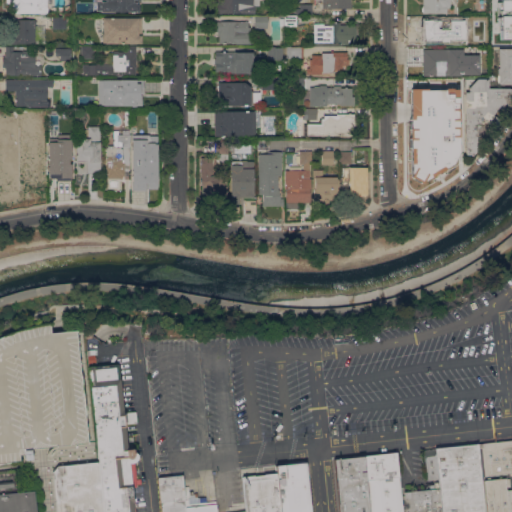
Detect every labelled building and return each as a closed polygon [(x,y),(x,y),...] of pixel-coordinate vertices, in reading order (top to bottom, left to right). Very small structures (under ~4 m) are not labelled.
[(48,0),(48,7),(48,14),(40,14),(15,13),(15,10),(12,10),(12,4),(6,3),(6,0),(48,0)] [(96,2),(101,2),(101,0),(138,0),(138,2),(140,2),(140,12),(115,11),(115,12),(101,12),(101,11),(96,11),(96,2)] [(218,14),(218,5),(218,0),(258,0),(259,5),(254,5),(254,13),(218,14)] [(323,8),(323,0),(352,0),(352,9),(323,8)] [(423,13),(423,12),(422,11),(422,8),(423,7),(423,5),(424,5),(424,0),(451,0),(451,6),(450,6),(450,8),(447,8),(447,13),(423,13)] [(505,0),(505,10),(491,10),(491,0),(505,0)] [(300,9),(300,4),(312,4),(312,15),(302,15),(296,15),(296,9),(300,9)] [(53,29),(53,16),(66,16),(67,29),(53,29)] [(255,28),(255,16),(268,16),(268,28),(255,28)] [(283,17),(285,17),(285,16),(297,16),(297,27),(285,27),(285,26),(283,26),(280,26),(280,17),(283,17)] [(105,43),(103,43),(103,18),(137,18),(137,17),(142,18),(142,43),(105,43)] [(448,17),(448,25),(445,25),(445,34),(447,34),(447,41),(427,41),(426,34),(425,34),(425,28),(424,28),(424,25),(422,25),(422,17),(448,17)] [(17,44),(8,45),(8,36),(16,36),(15,20),(35,20),(36,21),(37,21),(37,24),(36,24),(35,44),(17,44)] [(249,21),(249,27),(251,27),(251,32),(254,32),(254,44),(236,44),(236,43),(226,43),(226,44),(223,44),(223,43),(216,43),(216,21),(249,21)] [(302,46),(302,44),(297,44),(297,36),(314,36),(314,24),(332,24),(332,22),(340,22),(340,25),(356,25),(356,44),(344,44),(344,43),(342,43),(342,46),(302,46)] [(480,35),(479,45),(462,45),(463,34),(480,35)] [(136,47),(136,76),(82,75),(82,64),(96,64),(96,63),(102,63),(102,65),(103,55),(109,56),(109,53),(113,53),(113,51),(128,51),(128,47),(128,45),(136,45),(136,47)] [(29,51),(29,55),(35,55),(36,66),(41,66),(41,75),(6,75),(6,67),(3,67),(3,58),(6,58),(6,47),(14,47),(14,51),(29,51)] [(94,58),(82,58),(82,54),(80,54),(80,47),(94,47),(94,58)] [(260,59),(260,47),(282,47),(282,59),(260,59)] [(287,58),(287,47),(303,47),(304,58),(287,58)] [(71,48),(71,61),(60,61),(60,56),(56,56),(56,48),(71,48)] [(480,74),(461,74),(461,76),(423,76),(423,73),(422,72),(421,68),(423,68),(423,50),(448,50),(448,49),(464,49),(464,55),(480,55),(480,74)] [(511,84),(498,84),(498,76),(497,76),(497,68),(498,68),(498,49),(511,49),(511,84)] [(252,73),(220,73),(220,71),(214,71),(214,52),(234,51),(234,52),(252,52),(252,73)] [(322,53),(331,53),(331,51),(332,51),(333,51),(334,51),(334,52),(347,52),(347,61),(347,65),(343,65),(343,71),(333,71),(333,73),(329,73),(329,74),(306,74),(306,68),(309,67),(309,59),(311,59),(311,55),(322,54),(322,53)] [(281,78),(281,90),(262,90),(262,78),(262,77),(281,76),(281,78)] [(143,105),(109,105),(109,97),(116,97),(116,96),(114,96),(114,95),(113,94),(113,93),(114,92),(114,91),(116,91),(116,86),(131,86),(131,85),(130,85),(130,78),(143,78),(143,105)] [(287,90),(286,78),(305,78),(305,89),(287,90)] [(488,78),(488,89),(509,88),(509,89),(511,89),(511,105),(506,114),(497,108),(492,115),(500,121),(482,147),(478,144),(474,150),(475,151),(472,156),(470,155),(466,155),(466,151),(465,150),(465,92),(468,92),(468,89),(477,79),(488,78)] [(48,79),(48,89),(47,89),(47,99),(50,99),(50,107),(29,107),(29,106),(16,106),(16,91),(5,91),(5,80),(7,80),(7,79),(48,79)] [(251,82),(251,91),(253,91),(253,92),(261,92),(261,104),(253,105),(219,106),(219,83),(251,82)] [(326,104),(326,106),(309,106),(309,87),(318,87),(319,85),(325,85),(327,88),(334,88),(334,86),(341,86),(341,88),(352,88),(352,96),(354,96),(354,105),(340,105),(340,104),(326,104)] [(460,88),(460,107),(447,107),(447,109),(427,109),(427,107),(426,109),(426,127),(415,127),(415,107),(413,107),(413,88),(460,88)] [(104,107),(91,108),(91,95),(94,95),(94,91),(103,91),(103,95),(104,95),(104,107)] [(304,120),(304,109),(318,109),(318,120),(304,120)] [(214,111),(255,111),(255,136),(214,136),(214,111)] [(304,135),(304,124),(320,124),(320,119),(324,119),(324,116),(337,116),(337,114),(354,114),(354,120),(355,120),(355,126),(355,128),(354,128),(354,136),(353,136),(304,135)] [(101,173),(87,173),(87,161),(77,161),(77,138),(89,137),(88,126),(100,126),(101,173)] [(434,141),(433,135),(436,135),(436,134),(437,134),(437,126),(460,126),(461,166),(456,166),(452,170),(452,172),(437,172),(437,166),(436,166),(436,152),(434,153),(434,177),(427,177),(427,181),(420,181),(420,171),(410,171),(410,142),(412,142),(412,139),(416,139),(416,137),(419,137),(419,134),(430,134),(431,145),(434,145),(434,146),(436,146),(436,141),(434,141)] [(45,158),(41,158),(41,161),(40,161),(40,170),(45,170),(45,177),(38,178),(39,184),(37,184),(37,187),(31,187),(31,188),(28,188),(28,184),(27,184),(27,182),(10,182),(10,177),(2,177),(2,160),(1,160),(1,154),(0,154),(0,139),(1,139),(1,138),(10,138),(10,139),(12,139),(13,154),(10,154),(10,157),(22,157),(24,156),(24,135),(32,136),(33,128),(45,128),(45,158)] [(60,157),(60,161),(63,161),(62,166),(63,166),(63,172),(63,178),(49,178),(49,163),(51,163),(51,136),(57,136),(57,128),(70,129),(70,136),(72,136),(72,157),(60,157)] [(129,143),(129,171),(125,171),(125,181),(120,181),(120,188),(107,188),(108,174),(107,174),(107,148),(108,148),(108,146),(114,146),(114,131),(117,131),(117,134),(122,134),(122,130),(129,130),(129,134),(129,143)] [(133,134),(133,132),(149,133),(149,136),(158,136),(158,149),(150,149),(150,160),(153,160),(153,179),(155,179),(155,196),(144,196),(144,179),(132,179),(132,158),(131,158),(131,152),(134,152),(134,143),(129,143),(129,134),(133,134)] [(218,154),(216,154),(216,143),(228,142),(228,162),(222,162),(218,159),(218,154)] [(255,148),(256,164),(245,164),(244,142),(254,142),(255,148)] [(300,151),(311,151),(311,164),(310,178),(310,202),(285,202),(286,170),(302,170),(302,164),(300,164),(300,151)] [(333,165),(322,165),(322,151),(333,151),(333,165)] [(352,164),(339,164),(339,151),(352,151),(352,164)] [(282,176),(278,176),(278,190),(279,190),(279,194),(280,194),(280,198),(283,198),(283,206),(263,206),(263,194),(258,194),(258,154),(268,154),(268,152),(282,152),(282,176)] [(225,176),(225,187),(227,187),(227,197),(226,197),(226,203),(202,203),(202,185),(202,182),(201,182),(201,179),(202,179),(202,177),(201,177),(201,158),(213,158),(213,174),(210,175),(210,176),(225,176)] [(314,203),(313,170),(322,170),(323,177),(337,177),(337,179),(338,179),(339,201),(329,201),(329,205),(322,205),(322,202),(314,203)] [(366,170),(367,180),(366,180),(366,193),(342,194),(341,174),(349,173),(348,171),(366,170)] [(250,192),(256,192),(256,213),(244,214),(244,201),(240,201),(240,206),(232,206),(232,178),(247,178),(249,178),(250,178),(250,192)] [(32,449),(33,460),(25,460),(25,455),(20,456),(21,462),(0,464),(0,338),(9,334),(20,330),(33,327),(43,325),(51,324),(52,333),(78,330),(78,332),(77,332),(82,375),(87,415),(86,415),(89,443),(75,445),(76,448),(54,450),(54,447),(39,448),(32,449)] [(92,338),(86,338),(85,325),(100,324),(92,335),(92,338)] [(103,511),(98,462),(99,462),(89,367),(119,363),(128,450),(133,449),(134,453),(135,453),(136,454),(137,455),(138,456),(138,458),(137,459),(136,460),(135,461),(134,460),(133,460),(132,461),(131,461),(129,461),(134,511),(103,511)] [(137,423),(127,424),(126,413),(136,412),(137,423)] [(511,475),(510,476),(510,473),(483,476),(481,447),(482,447),(482,443),(511,440),(511,475)] [(483,511),(441,511),(435,449),(477,444),(477,448),(483,511)] [(407,511),(405,492),(430,490),(430,485),(434,484),(434,482),(437,482),(437,479),(427,480),(424,450),(434,449),(441,511),(407,511)] [(369,511),(364,456),(395,453),(397,453),(403,511),(369,511)] [(339,511),(334,459),(364,456),(369,511),(339,511)] [(57,511),(53,472),(58,466),(98,462),(103,511),(57,511)] [(280,511),(276,473),(276,466),(307,462),(312,511),(280,511)] [(246,511),(242,477),(255,475),(255,476),(264,475),(276,473),(280,511),(246,511)] [(158,478),(182,476),(182,482),(158,485),(158,478)] [(511,511),(486,511),(485,480),(488,480),(487,478),(491,477),(491,479),(499,479),(499,477),(502,477),(502,478),(505,478),(505,477),(508,477),(509,479),(510,479),(511,487),(506,487),(507,491),(511,490),(511,511)] [(160,511),(158,485),(182,482),(184,500),(185,500),(186,511),(160,511)] [(0,511),(0,494),(32,491),(34,511),(0,511)] [(186,511),(185,500),(189,499),(190,504),(216,501),(217,511),(186,511)]
